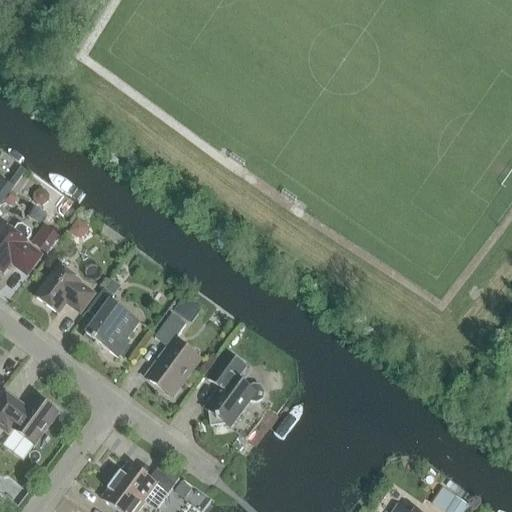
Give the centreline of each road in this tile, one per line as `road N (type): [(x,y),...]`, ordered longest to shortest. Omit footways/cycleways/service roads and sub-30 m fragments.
road 1 (residential): [(115,403),(0,319)]
road 2 (residential): [(35,511),(115,403)]
road 3 (residential): [(214,480),(115,403)]
